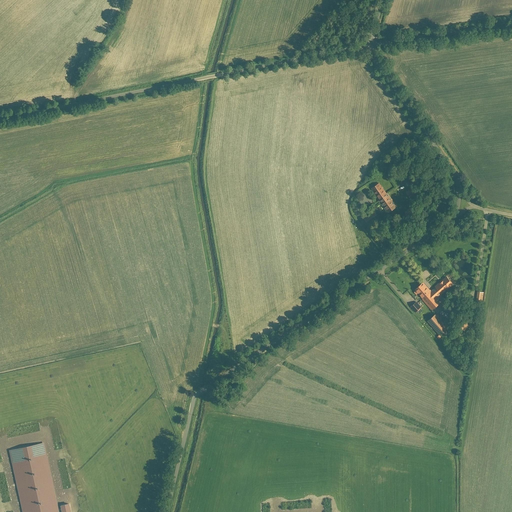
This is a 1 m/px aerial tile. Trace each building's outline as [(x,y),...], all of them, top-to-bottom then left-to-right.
[(379,183),(371,188),(387,213),(397,207),(387,191),(385,193),(379,183)] [(415,185),(405,192),(410,198),(420,191),(415,185)] [(414,206),(404,212),(409,220),(419,214),(414,206)] [(373,211),(363,217),(366,222),(376,215),(373,211)] [(423,281),(413,289),(431,309),(440,301),(436,297),(452,283),(446,276),(430,290),(423,281)] [(421,307),(416,301),(410,307),(415,312),(421,307)] [(447,328),(435,313),(427,321),(439,335),(447,328)] [(463,316),(456,325),(464,331),(470,321),(463,316)] [(47,443),(11,451),(24,511),(60,511),(59,504),(60,503),(47,443)]
